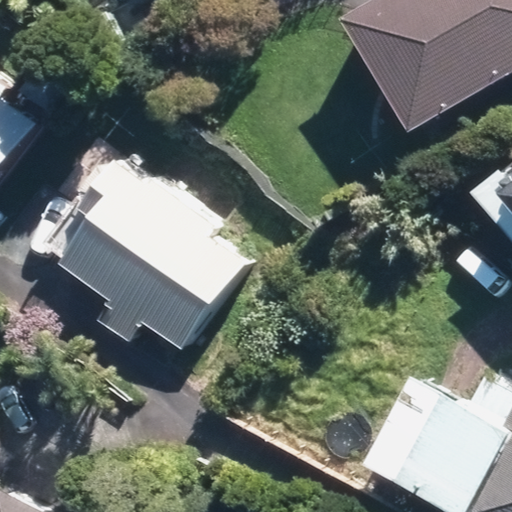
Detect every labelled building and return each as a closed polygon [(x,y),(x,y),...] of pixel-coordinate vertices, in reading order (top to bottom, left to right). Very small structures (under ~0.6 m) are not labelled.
[(511,0),(402,0),(371,18),(428,116),(511,67),(511,0)] [(0,178),(44,120),(0,86),(0,178)] [(146,180),(90,255),(195,334),(251,258),(146,180)] [(511,511),(511,426),(437,386),(395,463),(485,511),(511,511)] [(54,511),(17,493),(7,511),(54,511)]
